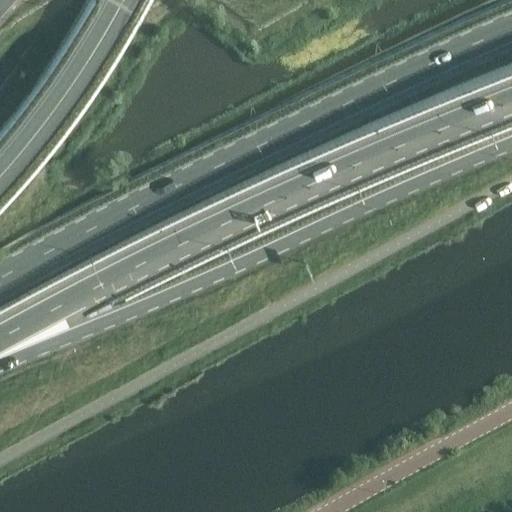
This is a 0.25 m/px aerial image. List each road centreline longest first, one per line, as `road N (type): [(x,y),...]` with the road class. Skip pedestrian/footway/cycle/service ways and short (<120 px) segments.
road 1 (primary): [(511,22),(0,281)]
road 2 (primary): [(0,334),(340,156),(511,80)]
road 3 (primary): [(0,347),(71,330),(511,136)]
road 4 (unclassified): [(330,511),(511,411)]
